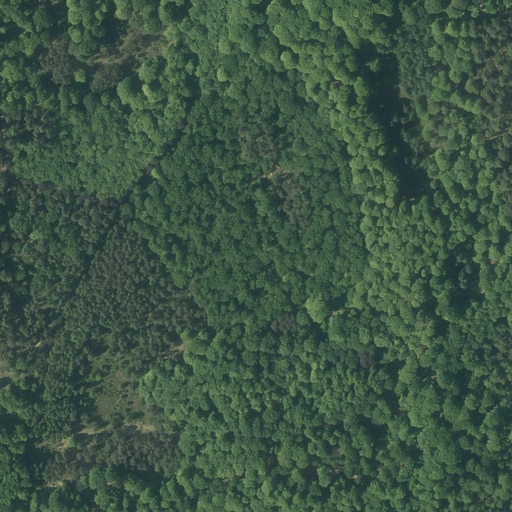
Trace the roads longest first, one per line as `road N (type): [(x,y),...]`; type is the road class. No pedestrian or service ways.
road 1 (track): [(222,76),(240,89),(307,278),(395,364),(480,394),(511,474)]
road 2 (track): [(14,370),(116,200),(196,96)]
road 3 (track): [(360,359),(223,424),(188,461),(117,511)]
road 4 (track): [(511,3),(343,40),(328,0)]
road 5 (track): [(14,370),(2,169)]
road 6 (track): [(0,103),(196,96)]
road 7 (track): [(22,511),(14,377)]
